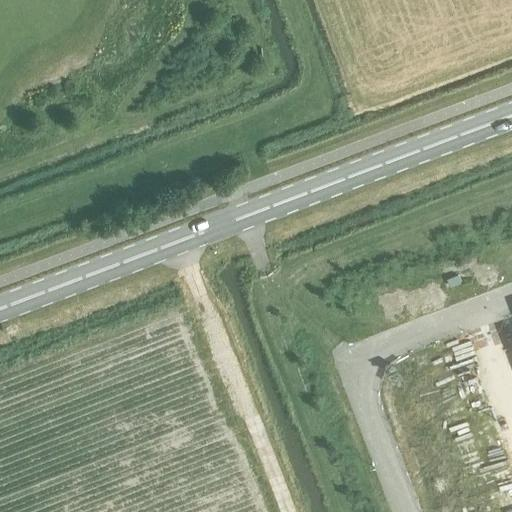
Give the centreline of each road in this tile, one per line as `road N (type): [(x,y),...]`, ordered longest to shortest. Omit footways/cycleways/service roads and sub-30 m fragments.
road 1 (secondary): [(0,307),(511,112)]
road 2 (unclassified): [(407,511),(350,359),(511,298)]
road 3 (track): [(175,241),(283,511)]
